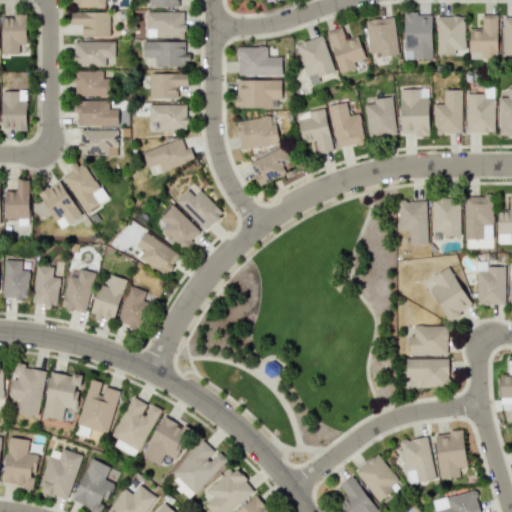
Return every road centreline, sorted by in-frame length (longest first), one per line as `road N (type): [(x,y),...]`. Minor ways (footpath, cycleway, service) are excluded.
road 1 (residential): [(258,226),(224,175),(213,137),(212,0),(49,123),(41,152),(0,154)]
road 2 (residential): [(511,165),(369,174),(277,213),(202,283),(151,371)]
road 3 (tertiary): [(309,511),(270,459),(194,394),(84,344),(0,332)]
road 4 (residential): [(478,403),(383,421),(293,486)]
road 5 (residential): [(213,27),(266,25),(344,0)]
